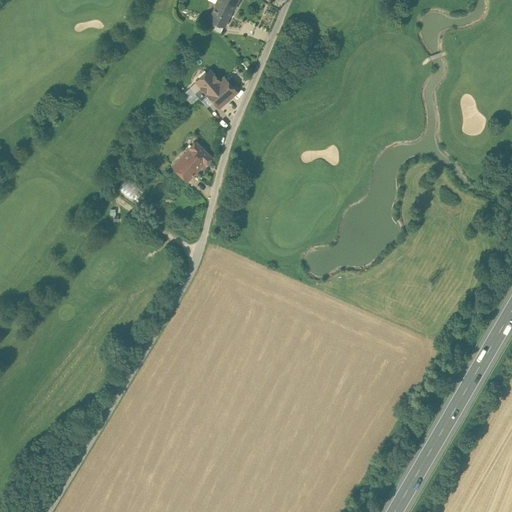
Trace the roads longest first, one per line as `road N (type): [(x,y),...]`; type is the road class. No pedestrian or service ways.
road 1 (residential): [(48,511),(193,266),(238,117),(289,0)]
road 2 (primary): [(511,308),(393,511)]
